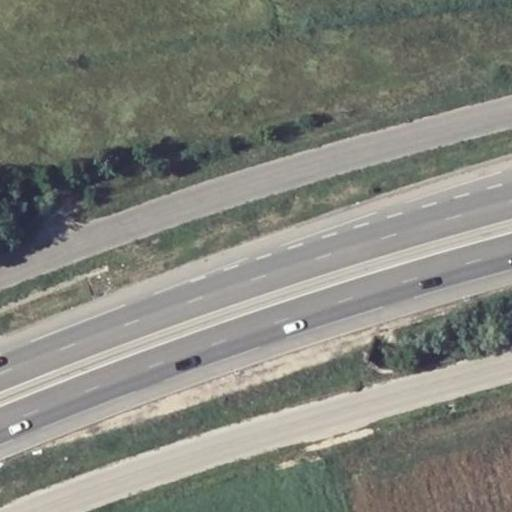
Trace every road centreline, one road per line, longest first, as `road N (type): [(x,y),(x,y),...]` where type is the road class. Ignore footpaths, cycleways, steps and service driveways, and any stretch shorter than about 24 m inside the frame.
road 1 (trunk): [(511,192),(150,316),(0,378)]
road 2 (trunk): [(0,432),(256,330),(511,249)]
road 3 (tertiary): [(511,107),(153,213),(0,276)]
road 4 (tertiary): [(511,362),(293,424),(52,511)]
